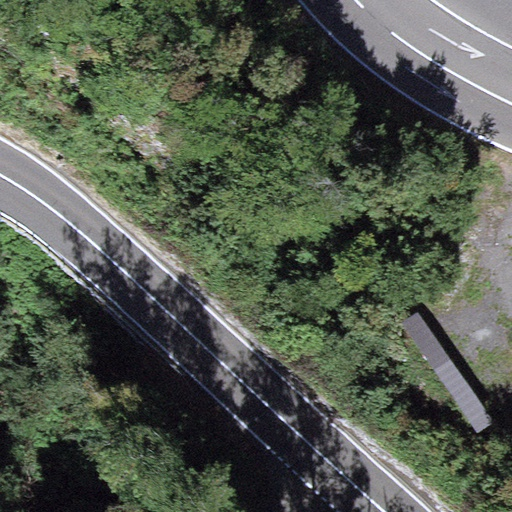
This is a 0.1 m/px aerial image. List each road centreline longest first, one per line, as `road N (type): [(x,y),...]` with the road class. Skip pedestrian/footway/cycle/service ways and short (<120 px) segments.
road 1 (primary): [(390,511),(153,294),(0,176)]
road 2 (primary): [(406,0),(511,63)]
